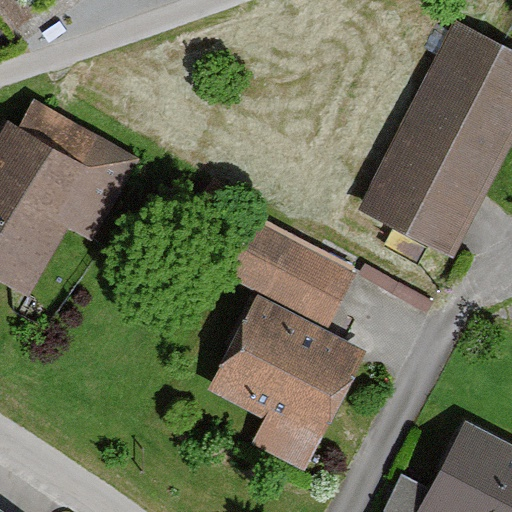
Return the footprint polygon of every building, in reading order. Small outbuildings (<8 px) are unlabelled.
[(511,152),(511,53),(457,24),(361,208),(457,258),(511,152)] [(104,247),(148,166),(37,107),(22,135),(8,127),(0,140),(0,277),(32,295),(69,228),(104,247)] [(331,331),(357,277),(257,227),(230,281),(331,331)] [(308,474),(371,360),(260,298),(209,389),(268,422),(255,445),(308,474)] [(511,511),(511,448),(470,427),(436,493),(406,478),(388,511),(511,511)]
